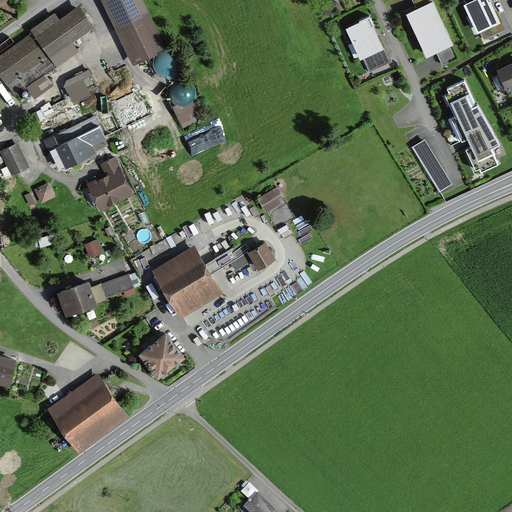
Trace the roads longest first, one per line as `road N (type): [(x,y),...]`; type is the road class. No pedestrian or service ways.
road 1 (primary): [(511,184),(403,238),(172,397)]
road 2 (residential): [(0,257),(66,329),(172,397)]
road 3 (primary): [(172,397),(14,511)]
